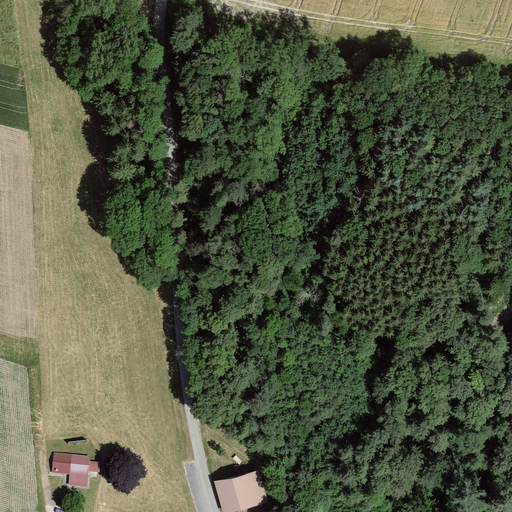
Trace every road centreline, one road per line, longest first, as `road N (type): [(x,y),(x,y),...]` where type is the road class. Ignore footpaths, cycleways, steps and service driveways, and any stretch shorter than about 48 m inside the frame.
road 1 (unclassified): [(214,511),(199,454),(157,75),(164,0)]
road 2 (track): [(511,301),(491,330),(386,330),(282,304),(180,233)]
